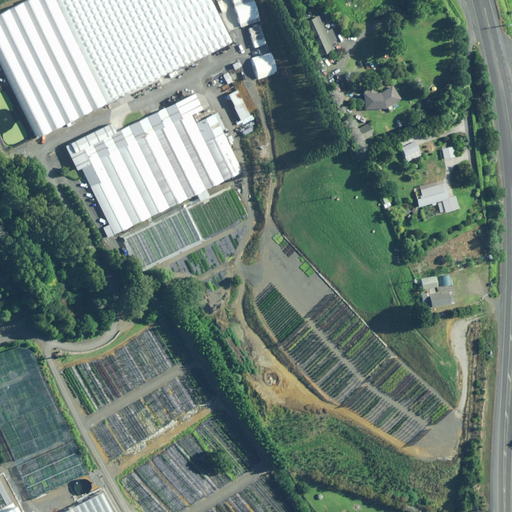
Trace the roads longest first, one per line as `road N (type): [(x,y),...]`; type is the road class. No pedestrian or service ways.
road 1 (secondary): [(502,511),(511,328)]
road 2 (secondary): [(511,129),(482,0)]
